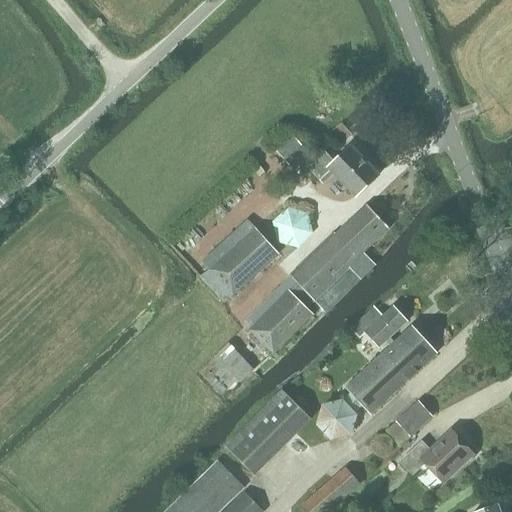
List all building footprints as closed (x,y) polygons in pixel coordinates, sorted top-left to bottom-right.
[(292,135),(275,151),(293,170),(299,166),(310,169),(323,184),(335,172),(357,196),(378,177),(366,164),(364,166),(361,163),(363,161),(350,147),(334,163),(325,153),(317,162),(292,135)] [(263,173),(259,169),(254,173),(259,177),(263,173)] [(335,234),(291,275),(315,302),(327,314),(367,274),(369,276),(374,271),(372,268),(375,265),(364,253),(388,230),(366,206),(336,235),(335,234)] [(255,229),(210,270),(234,296),(279,255),(255,229)] [(289,291),(250,330),(274,354),(313,314),(289,291)] [(385,342),(387,345),(392,341),(390,338),(407,322),(393,307),(382,317),(374,307),(351,329),(359,338),(365,333),(379,347),(385,342)] [(392,341),(387,345),(389,347),(346,387),(371,415),(436,354),(411,327),(394,343),(392,341)] [(217,355),(242,381),(254,369),(229,343),(217,355)] [(396,422),(410,437),(433,417),(419,401),(396,422)] [(412,475),(425,463),(443,482),(473,455),(452,432),(431,452),(422,443),(401,463),(412,475)] [(166,511),(219,511),(245,488),(219,461),(166,511)] [(302,506),(306,511),(329,511),(361,484),(347,467),(302,506)] [(263,511),(245,493),(225,511),(263,511)]
